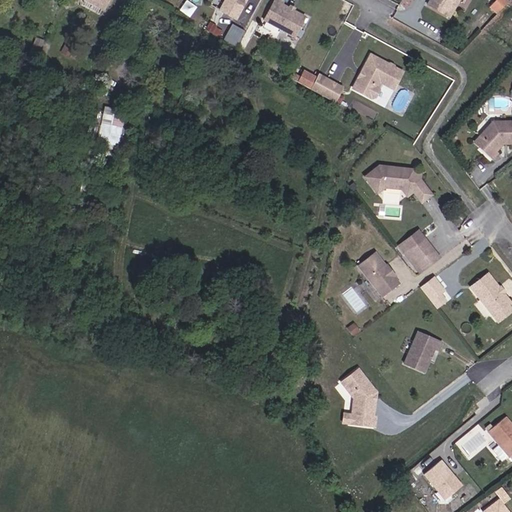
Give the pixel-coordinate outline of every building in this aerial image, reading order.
[(88,0),(109,10),(114,0),(88,0)] [(226,0),(222,8),(239,17),(249,0),(226,0)] [(285,0),(275,0),(265,18),(296,36),(309,15),(285,2),(285,0)] [(460,0),(430,0),(428,5),(450,18),(460,0)] [(498,13),(508,0),(494,0),(490,6),(498,13)] [(221,31),(214,27),(215,25),(208,22),(204,30),(217,37),(221,31)] [(233,23),(224,38),(237,45),(246,30),(233,23)] [(42,41),(45,34),(38,31),(32,46),(39,49),(42,41)] [(377,54),(357,87),(374,97),(379,97),(382,91),(382,86),(385,81),(399,89),(408,72),(377,54)] [(305,67),(298,83),(338,101),(345,86),(305,67)] [(105,107),(97,140),(120,145),(128,112),(105,107)] [(485,134),(490,139),(483,145),(493,159),(501,153),(498,150),(507,144),(511,142),(511,119),(497,124),(485,134)] [(490,139),(485,134),(478,139),(483,145),(490,139)] [(408,195),(416,190),(425,183),(414,168),(380,166),(366,176),(379,193),(386,188),(402,187),(408,195)] [(416,190),(424,201),(433,193),(425,183),(416,190)] [(432,247),(423,235),(407,248),(416,259),(432,247)] [(423,267),(439,255),(432,247),(416,259),(423,267)] [(361,266),(386,297),(402,284),(397,277),(388,267),(377,253),(361,266)] [(388,267),(397,277),(403,272),(395,261),(388,267)] [(511,303),(511,299),(490,273),(473,287),(501,321),(511,312),(511,304),(511,303)] [(432,293),(439,287),(434,281),(427,287),(432,293)] [(362,327),(357,319),(350,323),(356,331),(362,327)] [(443,340),(418,328),(405,360),(426,370),(435,346),(439,348),(443,340)] [(341,421),(350,422),(376,426),(377,417),(375,417),(379,393),(360,370),(347,380),(360,396),(357,414),(352,413),(343,412),(341,421)] [(511,428),(505,420),(488,433),(511,460),(511,458),(511,428)] [(469,457),(491,439),(477,423),(455,441),(469,457)] [(464,485),(441,458),(422,474),(444,502),(464,485)] [(509,511),(499,499),(483,511),(509,511)]
